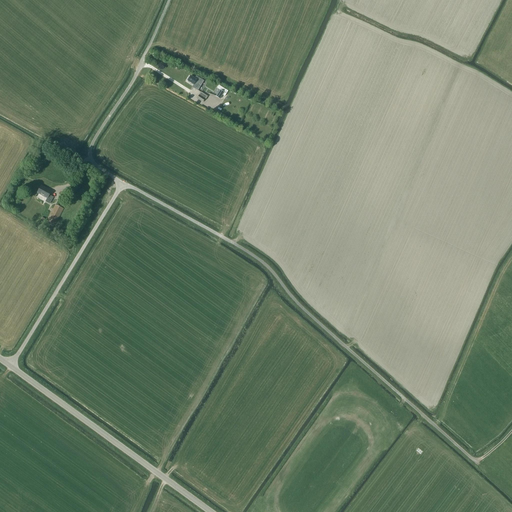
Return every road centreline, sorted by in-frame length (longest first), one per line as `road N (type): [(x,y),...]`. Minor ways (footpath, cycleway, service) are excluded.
road 1 (unclassified): [(476,463),(289,297),(249,251),(123,184)]
road 2 (unclassified): [(209,511),(11,366)]
road 3 (unclassified): [(123,184),(86,157),(141,66),(169,0)]
road 4 (unclassified): [(11,366),(123,184)]
